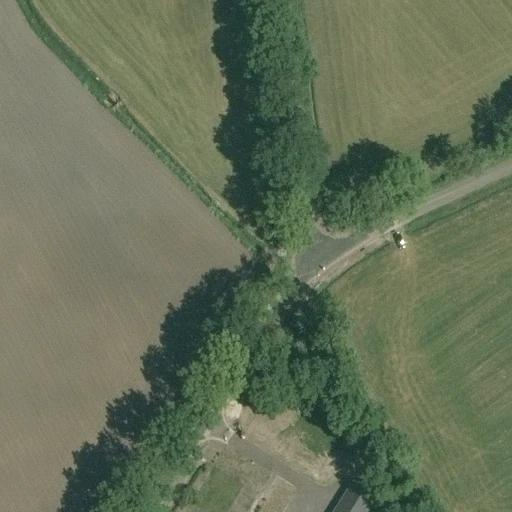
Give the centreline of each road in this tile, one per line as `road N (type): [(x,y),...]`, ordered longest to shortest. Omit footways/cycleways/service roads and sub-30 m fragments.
road 1 (unclassified): [(149,511),(314,263)]
road 2 (unclassified): [(314,263),(285,0)]
road 3 (unclassified): [(314,263),(511,173)]
